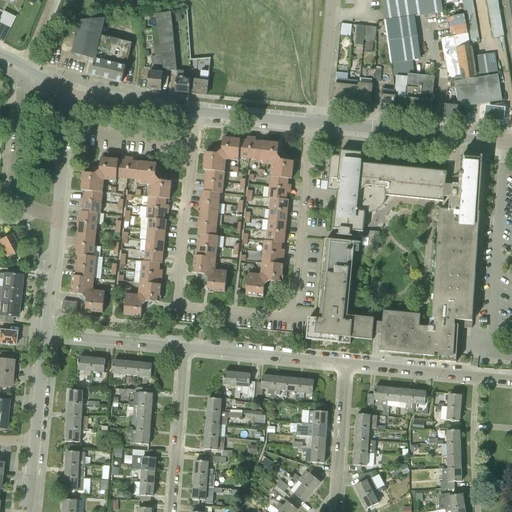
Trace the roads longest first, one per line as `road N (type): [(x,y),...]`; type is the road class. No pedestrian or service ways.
road 1 (residential): [(309,123),(293,307),(283,315),(189,309),(179,301),(197,111)]
road 2 (residential): [(511,142),(309,123)]
road 3 (residential): [(57,217),(16,194),(10,172),(22,68)]
road 4 (residential): [(511,379),(342,361)]
road 5 (residential): [(172,511),(182,345)]
road 6 (residential): [(342,361),(182,345)]
road 7 (residential): [(333,511),(342,361)]
road 8 (residential): [(182,345),(46,333)]
road 9 (residential): [(197,111),(74,101)]
road 10 (residential): [(57,217),(63,113),(74,101)]
